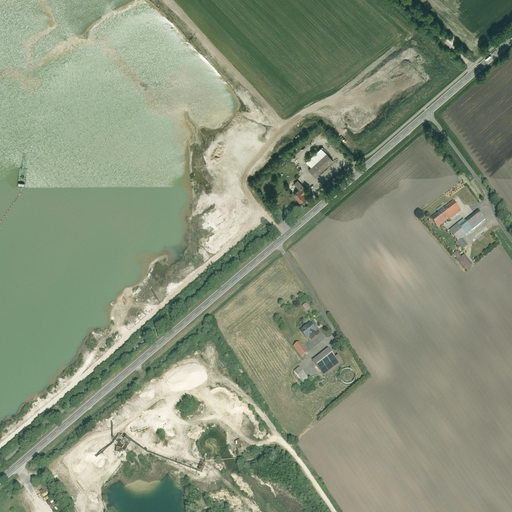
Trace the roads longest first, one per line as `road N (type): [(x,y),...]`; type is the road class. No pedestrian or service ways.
road 1 (tertiary): [(0,482),(428,113)]
road 2 (unclassified): [(511,240),(428,113)]
